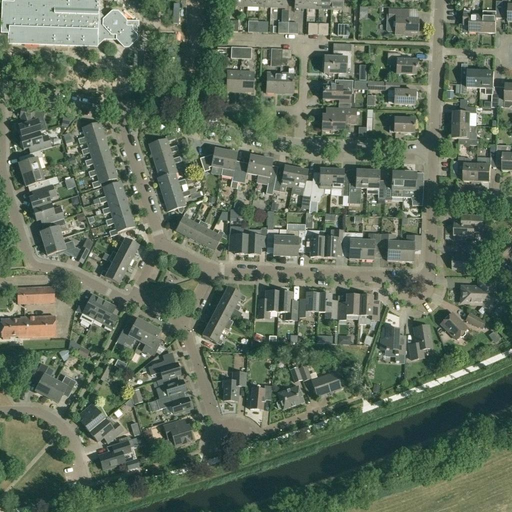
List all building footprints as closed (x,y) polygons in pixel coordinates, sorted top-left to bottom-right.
[(97,47),(97,39),(116,39),(124,47),(128,48),(136,40),(136,36),(132,30),(132,27),(138,27),(139,22),(126,21),(117,12),(112,12),(103,21),(98,20),(98,0),(14,0),(14,13),(10,13),(10,11),(7,8),(2,8),(1,33),(8,33),(8,44),(97,47)] [(294,0),(295,8),(306,8),(306,0),(294,0)] [(306,0),(306,8),(319,9),(318,0),(306,0)] [(318,0),(319,9),(330,9),(330,0),(318,0)] [(342,10),(342,0),(330,0),(330,9),(342,10)] [(483,12),(483,16),(484,16),(483,33),(496,34),(496,18),(502,19),(503,2),(501,2),(501,0),(494,0),(495,2),(497,2),(497,12),(483,12)] [(508,22),(511,22),(511,5),(509,5),(509,2),(503,2),(502,19),(508,19),(508,22)] [(386,19),(386,33),(387,35),(395,35),(410,35),(411,32),(418,32),(418,19),(408,19),(409,10),(389,9),(388,19),(386,19)] [(470,33),(483,33),(484,16),(483,16),(471,16),(471,9),(465,9),(464,26),(470,26),(470,33)] [(278,34),(287,34),(288,23),(288,11),(282,11),(281,23),(278,23),(278,34)] [(228,32),(238,33),(238,21),(228,21),(228,32)] [(248,22),(248,33),(257,33),(258,22),(248,22)] [(268,22),(258,22),(257,33),(268,34),(268,22)] [(288,23),(287,34),(298,35),(298,23),(288,23)] [(308,35),(318,35),(318,24),(308,24),(308,35)] [(318,35),(328,36),(328,25),(318,24),(318,35)] [(348,25),(338,25),(338,36),(340,36),(340,39),(347,39),(347,36),(348,36),(348,25)] [(231,59),(241,59),(241,48),(231,48),(231,59)] [(252,49),(241,48),(241,59),(251,60),(252,49)] [(281,50),(271,50),(271,61),(272,61),(272,66),(281,66),(281,61),(281,50)] [(291,50),(281,50),(281,61),(291,62),(291,50)] [(324,57),(323,73),(346,74),(346,68),(350,69),(350,64),(350,52),(338,51),(338,52),(334,52),(334,58),(324,57)] [(416,75),(417,61),(400,60),(400,54),(388,53),(387,65),(396,65),(396,74),(416,75)] [(226,91),(240,92),(240,72),(227,71),(226,91)] [(468,89),(481,89),(481,72),(468,71),(468,79),(462,78),(461,95),(468,95),(468,89)] [(252,92),(253,72),(240,72),(240,92),(252,92)] [(499,108),(500,88),(494,88),(495,72),(481,72),(481,89),(487,90),(487,95),(493,96),(493,104),(499,105),(499,108)] [(266,93),(280,93),(280,74),(267,73),(266,93)] [(292,94),(293,74),(280,74),(280,93),(292,94)] [(352,88),(352,82),(352,81),(339,81),(339,87),(323,86),(322,100),(339,101),(339,104),(350,105),(350,94),(348,94),(348,88),(352,88)] [(386,83),(368,82),(367,91),(385,91),(386,83)] [(511,84),(506,85),(506,88),(500,88),(499,108),(510,108),(511,106),(511,84)] [(416,91),(395,90),(395,91),(388,91),(388,98),(394,98),(394,105),(415,106),(415,101),(416,101),(417,100),(418,93),(417,92),(416,92),(416,91)] [(477,114),(477,109),(477,108),(461,107),(461,113),(454,113),(453,126),(470,126),(471,114),(477,114)] [(344,123),(350,124),(350,125),(356,125),(357,110),(351,109),(331,109),(325,108),(325,116),(322,116),(321,132),(344,133),(344,123)] [(47,131),(44,119),(35,122),(34,118),(36,112),(22,109),(21,118),(24,125),(19,127),(22,138),(23,138),(39,133),(40,133),(47,131)] [(75,117),(64,115),(61,127),(67,128),(75,117)] [(414,134),(415,119),(395,118),(394,127),(389,127),(389,133),(414,134)] [(78,140),(79,142),(80,145),(87,142),(86,140),(104,134),(100,123),(82,129),(85,137),(78,140)] [(476,127),(470,126),(453,126),(453,139),(460,139),(460,145),(481,146),(481,140),(473,140),(473,133),(476,133),(476,127)] [(54,148),(65,145),(62,131),(50,134),(54,148)] [(37,146),(39,152),(40,152),(52,148),(48,136),(41,138),(40,133),(39,133),(23,138),(22,138),(21,139),(24,150),(37,146)] [(107,145),(104,134),(86,140),(87,142),(88,148),(77,152),(78,156),(83,155),(83,156),(90,153),(89,151),(107,145)] [(173,135),(165,137),(166,139),(149,145),(152,156),(170,151),(169,148),(167,142),(174,140),(173,135)] [(110,156),(107,145),(89,151),(90,153),(92,159),(81,163),(82,167),(86,166),(86,167),(93,164),(93,162),(110,156)] [(152,156),(156,167),(173,162),(173,159),(171,153),(178,151),(176,146),(169,148),(170,151),(152,156)] [(497,146),(497,151),(497,167),(503,168),(503,171),(511,171),(511,154),(510,154),(510,147),(497,146)] [(211,167),(222,169),(226,151),(214,149),(213,155),(211,155),(200,159),(204,172),(210,170),(209,168),(211,167)] [(484,162),(484,165),(478,165),(477,182),(490,183),(491,167),(497,167),(497,151),(491,150),(490,162),(484,162)] [(231,182),(238,183),(241,167),(235,166),(237,154),(226,151),(222,169),(233,171),(231,182)] [(19,165),(23,176),(41,170),(37,159),(42,158),(40,152),(39,152),(28,155),(30,160),(29,162),(19,165)] [(114,167),(110,156),(93,162),(93,164),(95,170),(88,173),(90,178),(97,175),(96,173),(114,167)] [(246,174),(258,176),(261,158),(250,156),(247,168),(241,167),(238,183),(245,184),(246,174)] [(158,181),(176,175),(175,174),(177,173),(174,164),(181,162),(180,157),(173,159),(173,162),(156,167),(159,178),(158,179),(158,181)] [(74,158),(68,160),(69,166),(76,164),(74,158)] [(272,161),(261,158),(258,176),(256,184),(267,186),(267,189),(273,190),(273,191),(275,179),(276,174),(270,173),(272,161)] [(472,159),(465,159),(465,158),(459,158),(458,175),(464,175),(464,182),(477,182),(478,165),(471,165),(472,159)] [(93,189),(101,186),(100,184),(117,179),(114,167),(96,173),(97,175),(99,181),(92,184),(93,189)] [(282,180),(275,179),(273,191),(284,193),(285,187),(292,188),(296,169),(284,167),(282,180)] [(307,171),(296,169),(292,188),(303,191),(302,197),(311,198),(311,195),(312,182),(305,181),(307,171)] [(38,186),(39,190),(40,189),(51,186),(49,180),(44,181),(41,170),(23,176),(26,187),(36,184),(38,186)] [(319,183),(312,182),(311,195),(311,198),(310,204),(317,204),(320,201),(320,198),(324,195),(324,190),(331,190),(332,170),(320,170),(319,183)] [(343,171),(332,170),(331,190),(330,196),(349,197),(349,198),(349,184),(343,184),(343,171)] [(355,189),(367,189),(368,171),(356,171),(356,184),(349,184),(349,198),(355,198),(355,189)] [(385,199),(385,201),(385,185),(385,186),(379,186),(379,172),(368,171),(367,189),(378,190),(378,199),(385,199)] [(392,185),(385,185),(385,201),(391,201),(392,197),(403,198),(404,173),(392,172),(392,185)] [(412,206),(422,206),(422,200),(423,200),(424,182),(415,182),(416,173),(404,173),(403,198),(410,198),(412,203),(412,206)] [(176,175),(158,181),(161,190),(179,185),(178,182),(176,175)] [(51,180),(53,186),(61,184),(59,178),(51,180)] [(76,188),(73,179),(64,182),(67,190),(76,188)] [(161,190),(165,201),(182,196),(182,193),(180,187),(187,185),(185,180),(178,182),(179,185),(161,190)] [(106,197),(99,199),(93,201),(94,205),(100,203),(100,204),(108,202),(107,200),(125,194),(121,183),(103,188),(106,197)] [(30,199),(34,210),(51,205),(50,199),(56,197),(52,185),(51,186),(40,189),(42,195),(30,199)] [(189,191),(182,193),(182,196),(165,201),(168,212),(178,210),(179,213),(182,214),(184,210),(184,208),(186,207),(183,198),(190,196),(189,191)] [(128,205),(125,194),(107,200),(108,202),(110,208),(102,210),(104,215),(111,213),(111,210),(128,205)] [(272,203),(271,211),(280,213),(281,210),(278,209),(278,205),(272,203)] [(49,218),(51,224),(54,223),(64,219),(61,208),(53,210),(51,205),(34,210),(37,222),(49,218)] [(132,216),(128,205),(111,210),(111,213),(113,219),(106,221),(107,226),(115,224),(114,221),(132,216)] [(78,223),(85,221),(83,214),(76,217),(78,223)] [(176,232),(186,237),(193,223),(188,220),(190,216),(185,214),(176,232)] [(114,221),(115,224),(117,230),(109,232),(111,237),(118,235),(118,233),(135,227),(132,216),(114,221)] [(483,230),(484,216),(471,216),(470,223),(455,222),(455,236),(468,237),(468,238),(474,238),(475,231),(476,230),(483,230)] [(68,231),(64,219),(54,223),(51,224),(53,223),(55,229),(41,233),(44,245),(62,239),(61,233),(68,231)] [(186,237),(195,242),(205,224),(200,221),(198,226),(193,223),(186,237)] [(195,242),(205,247),(212,233),(207,230),(209,226),(205,224),(195,242)] [(78,235),(89,231),(87,225),(76,229),(78,235)] [(368,234),(368,242),(362,241),(361,260),(373,261),(374,249),(381,249),(381,235),(380,235),(380,228),(376,228),(376,235),(368,234)] [(267,244),(268,230),(267,230),(261,230),(260,237),(248,237),(247,255),(260,256),(260,244),(267,244)] [(273,256),(285,257),(286,238),(280,238),(280,231),(268,230),(267,244),(274,244),(273,256)] [(215,252),(222,238),(226,241),(227,237),(224,235),(224,234),(220,231),(217,236),(212,233),(205,247),(215,252)] [(298,239),(286,238),(285,257),(297,257),(298,245),(305,246),(305,232),(298,231),(298,239)] [(337,247),(343,247),(343,233),(343,231),(337,231),(337,239),(324,239),(323,259),(336,259),(337,247)] [(312,232),(305,232),(305,246),(311,246),(310,258),(323,259),(324,239),(312,238),(312,232)] [(349,260),(361,260),(362,241),(356,241),(356,234),(343,233),(343,247),(350,248),(349,260)] [(387,262),(400,262),(401,243),(395,243),(395,236),(381,235),(381,249),(388,249),(387,262)] [(229,236),(229,244),(233,244),(235,247),(235,255),(247,255),(248,237),(229,236)] [(421,237),(407,236),(407,243),(401,243),(400,262),(413,263),(414,250),(421,251),(421,237)] [(123,244),(120,249),(134,257),(139,247),(121,237),(118,242),(123,244)] [(64,244),(62,239),(44,245),(48,256),(56,253),(57,254),(75,248),(73,241),(64,244)] [(511,247),(507,242),(497,250),(505,260),(511,253),(511,247)] [(480,254),(481,246),(463,245),(462,256),(454,256),(453,270),(474,271),(474,273),(479,273),(479,264),(474,264),(475,254),(480,254)] [(89,251),(82,248),(76,260),(83,264),(89,251)] [(113,252),(111,256),(129,266),(134,257),(120,249),(117,254),(113,252)] [(113,263),(110,268),(124,275),(129,266),(111,256),(109,261),(113,263)] [(119,285),(124,275),(110,268),(108,273),(103,271),(101,276),(119,285)] [(463,288),(462,303),(471,303),(470,305),(480,305),(480,303),(484,303),(491,310),(502,300),(496,293),(497,281),(480,281),(480,289),(463,288)] [(17,290),(18,305),(55,303),(55,288),(17,290)] [(228,288),(223,298),(241,308),(241,307),(237,305),(239,300),(244,302),(246,298),(228,288)] [(270,321),(270,312),(278,313),(279,293),(266,292),(266,305),(259,304),(258,319),(265,320),(270,321)] [(285,321),(291,321),(297,321),(298,306),(292,306),(292,293),(279,293),(278,313),(285,313),(285,321)] [(309,319),(309,312),(318,313),(319,295),(307,294),(306,311),(300,311),(299,318),(306,318),(306,319),(309,319)] [(332,295),(319,295),(318,313),(326,313),(325,319),(337,320),(337,308),(331,307),(332,295)] [(95,320),(104,302),(93,296),(89,303),(88,304),(82,301),(81,303),(77,312),(82,314),(79,320),(91,326),(95,320)] [(346,316),(359,316),(360,296),(347,296),(346,305),(345,306),(339,306),(339,321),(346,321),(346,316)] [(374,303),(373,301),(373,297),(360,296),(359,316),(372,317),(371,321),(379,321),(379,317),(379,303),(374,303)] [(223,298),(218,307),(232,315),(234,310),(239,312),(241,308),(223,298)] [(116,308),(104,302),(95,320),(106,326),(105,329),(111,332),(118,320),(112,317),(112,315),(116,308)] [(218,307),(213,317),(231,327),(233,322),(229,320),(232,315),(218,307)] [(457,340),(468,329),(452,313),(441,325),(457,340)] [(56,337),(56,317),(21,318),(21,320),(1,321),(2,337),(18,337),(18,338),(56,337)] [(213,317),(208,326),(222,334),(224,329),(229,331),(231,327),(213,317)] [(135,340),(140,343),(149,326),(137,320),(132,330),(125,327),(116,343),(124,347),(125,343),(131,346),(135,340)] [(480,320),(477,327),(481,329),(485,322),(480,320)] [(160,332),(149,326),(140,343),(145,345),(142,352),(148,355),(149,354),(154,357),(156,353),(160,346),(160,345),(155,343),(160,332)] [(219,339),(222,334),(208,326),(202,336),(221,346),(223,341),(219,339)] [(432,349),(429,326),(414,329),(417,345),(409,346),(412,361),(424,359),(422,350),(432,349)] [(380,350),(385,350),(385,357),(396,358),(396,355),(405,355),(406,340),(399,340),(399,330),(385,329),(385,339),(381,339),(380,350)] [(488,336),(494,345),(500,340),(494,332),(488,336)] [(253,340),(261,343),(263,337),(256,334),(253,340)] [(370,346),(373,339),(366,336),(363,344),(370,346)] [(338,345),(350,345),(350,337),(339,337),(338,345)] [(160,346),(156,353),(159,355),(166,349),(160,346)] [(77,355),(86,360),(90,352),(81,347),(77,355)] [(243,347),(240,352),(246,355),(249,350),(243,347)] [(72,361),(72,351),(64,351),(64,361),(72,361)] [(161,373),(163,380),(169,378),(169,379),(181,375),(177,363),(175,364),(173,360),(152,366),(153,367),(149,368),(151,376),(161,373)] [(36,391),(47,397),(56,381),(50,378),(54,371),(42,365),(36,377),(42,380),(36,391)] [(111,369),(105,366),(98,378),(104,382),(111,369)] [(307,366),(298,369),(302,381),(303,382),(311,379),(307,366)] [(298,369),(298,368),(290,370),(294,384),(302,381),(298,369)] [(246,387),(247,374),(233,373),(232,382),(224,381),(223,388),(225,388),(224,401),(238,402),(239,387),(246,387)] [(342,389),(336,373),(312,381),(317,397),(342,389)] [(62,384),(56,381),(47,397),(59,404),(68,387),(73,390),(77,382),(66,376),(62,384)] [(186,392),(183,381),(171,384),(169,379),(169,378),(163,380),(152,383),(155,390),(156,390),(159,400),(168,397),(184,393),(186,392)] [(272,387),(265,386),(264,390),(252,389),(250,410),(263,411),(264,401),(266,399),(271,400),(272,387)] [(283,411),(304,403),(299,387),(278,394),(280,401),(278,402),(277,404),(279,409),(281,410),(283,409),(283,411)] [(143,403),(139,390),(131,393),(135,405),(143,403)] [(184,393),(168,397),(159,400),(156,401),(152,402),(155,412),(171,407),(174,415),(192,410),(188,398),(186,399),(184,393)] [(82,423),(90,433),(105,420),(108,418),(108,417),(108,418),(105,413),(102,413),(101,414),(93,405),(85,411),(84,412),(88,418),(82,423)] [(109,418),(108,418),(105,420),(90,433),(98,443),(109,434),(113,440),(124,431),(118,424),(112,428),(110,426),(112,425),(112,422),(108,419),(109,418)] [(194,442),(189,427),(183,428),(181,422),(164,427),(168,441),(173,439),(176,447),(194,442)] [(145,438),(152,436),(150,430),(143,432),(145,438)] [(132,452),(128,441),(112,446),(114,452),(99,456),(104,470),(126,463),(123,455),(132,452)]
